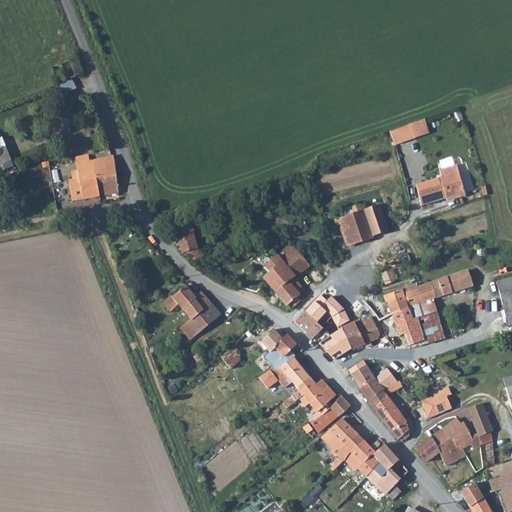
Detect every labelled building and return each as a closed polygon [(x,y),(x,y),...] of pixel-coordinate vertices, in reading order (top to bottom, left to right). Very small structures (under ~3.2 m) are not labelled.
[(74,57),(52,65),(58,81),(80,73),(74,57)] [(61,83),(64,91),(76,87),(73,78),(61,83)] [(412,136),(409,124),(389,130),(393,141),(412,136)] [(3,136),(0,136),(0,171),(15,165),(3,136)] [(95,179),(114,175),(111,156),(91,160),(93,171),(95,179)] [(72,200),(98,195),(95,179),(93,171),(91,160),(87,160),(75,162),(76,170),(78,178),(71,179),(68,179),(72,200)] [(458,171),(416,184),(423,205),(460,193),(461,195),(466,194),(458,171)] [(95,179),(98,195),(118,192),(114,175),(95,179)] [(365,212),(373,234),(387,229),(379,206),(365,212)] [(364,210),(339,218),(349,246),(374,237),(373,234),(365,212),(364,210)] [(189,220),(172,225),(180,248),(182,247),(184,253),(190,252),(199,249),(189,220)] [(301,255),(293,245),(279,256),(284,262),(287,266),(301,255)] [(190,252),(193,262),(194,263),(202,260),(199,249),(190,252)] [(256,252),(252,249),(247,253),(251,258),(255,255),(255,253),(256,252)] [(311,267),(301,255),(287,266),(297,278),(311,267)] [(279,256),(264,268),(269,273),(284,262),(279,256)] [(284,262),(269,273),(263,277),(266,280),(274,289),(288,306),(293,302),(297,306),(303,301),(301,298),(303,297),(303,291),(301,289),(303,288),(295,279),(297,278),(287,266),(284,262)] [(398,279),(392,268),(387,270),(393,281),(398,279)] [(465,268),(431,281),(436,297),(453,291),(473,283),(469,272),(468,268),(465,268)] [(511,276),(510,277),(496,280),(507,323),(511,321),(511,276)] [(260,290),(266,296),(274,289),(266,280),(260,290)] [(436,297),(431,281),(418,286),(423,301),(433,298),(436,297)] [(186,285),(174,295),(172,294),(163,301),(170,311),(174,309),(178,314),(180,313),(183,316),(187,314),(190,319),(180,327),(190,339),(220,314),(201,291),(195,296),(186,285)] [(423,301),(418,286),(404,291),(407,301),(409,307),(423,301)] [(407,301),(404,291),(403,289),(384,295),(385,300),(383,301),(384,304),(389,302),(391,306),(394,305),(407,301)] [(322,295),(316,301),(327,312),(334,306),(322,295)] [(433,298),(423,301),(409,307),(410,308),(414,319),(427,314),(428,316),(437,313),(433,298)] [(327,312),(316,301),(307,311),(318,321),(327,312)] [(409,307),(407,301),(394,305),(391,306),(393,313),(410,308),(409,307)] [(414,319),(410,308),(393,313),(397,325),(414,320),(414,319)] [(338,326),(348,320),(344,309),(333,317),(338,326)] [(295,321),(306,332),(308,330),(318,321),(307,311),(305,310),(295,321)] [(444,338),(437,313),(428,316),(427,314),(414,319),(414,320),(417,328),(420,327),(424,339),(421,341),(423,345),(444,338)] [(371,317),(362,321),(355,324),(360,332),(366,344),(372,341),(379,338),(380,331),(371,317)] [(419,346),(423,345),(421,341),(424,339),(420,327),(417,328),(414,320),(397,325),(400,335),(399,335),(400,339),(407,337),(410,344),(413,344),(414,346),(418,344),(419,346)] [(318,321),(308,330),(313,335),(317,332),(322,338),(328,332),(318,321)] [(335,360),(355,349),(366,344),(360,332),(355,324),(354,322),(342,328),(345,334),(343,336),(329,351),(328,352),(335,360)] [(313,335),(308,330),(306,332),(318,341),(322,338),(317,332),(313,335)] [(321,344),(329,351),(343,336),(339,330),(333,332),(330,334),(321,344)] [(288,360),(292,357),(294,356),(290,351),(296,346),(286,336),(282,340),(273,331),(261,343),(270,352),(275,347),(288,360)] [(231,370),(242,360),(231,347),(220,357),(231,370)] [(281,364),(288,360),(275,347),(270,352),(281,364)] [(352,375),(367,366),(365,363),(358,354),(345,364),(352,375)] [(309,377),(292,357),(288,360),(281,364),(277,367),(274,364),(270,368),(285,386),(293,380),(298,386),(309,377)] [(375,379),(367,366),(352,375),(360,389),(376,380),(375,379)] [(386,369),(375,379),(376,380),(384,391),(394,384),(396,383),(386,369)] [(303,393),(315,384),(309,377),(298,386),(303,393)] [(327,389),(328,388),(320,379),(315,384),(303,393),(299,396),(305,406),(310,402),(327,389)] [(376,380),(360,389),(368,400),(384,391),(376,380)] [(388,396),(398,389),(394,384),(384,391),(387,397),(388,396)] [(318,410),(327,402),(334,395),(328,388),(327,389),(310,402),(318,410)] [(372,407),(387,397),(384,391),(368,400),(372,407)] [(452,408),(447,395),(446,392),(434,396),(440,412),(452,408)] [(338,416),(351,406),(341,395),(330,405),(329,406),(337,415),(338,416)] [(282,404),(285,408),(294,400),(291,396),(282,404)] [(392,403),(387,397),(372,407),(376,414),(392,403)] [(316,417),(329,406),(330,405),(327,402),(318,410),(314,414),(316,417)] [(399,413),(392,403),(376,414),(380,419),(385,426),(398,413),(399,413)] [(484,403),(469,409),(478,435),(492,430),(484,403)] [(318,431),(337,415),(329,406),(316,417),(311,421),(318,431)] [(406,423),(399,413),(398,413),(385,426),(392,435),(398,441),(403,441),(409,436),(406,423)] [(335,455),(357,435),(341,419),(321,437),(333,450),(330,452),(335,455)] [(445,427),(446,430),(448,435),(449,434),(451,438),(456,446),(460,445),(466,456),(469,453),(465,445),(475,441),(466,422),(462,424),(460,419),(445,427)] [(303,428),(307,433),(313,428),(309,423),(307,424),(303,428)] [(446,430),(431,438),(436,447),(449,439),(448,435),(446,430)] [(360,444),(363,441),(357,435),(335,455),(344,461),(360,444)] [(436,447),(431,438),(430,438),(416,449),(426,462),(440,454),(436,447)] [(449,439),(436,447),(440,454),(446,466),(466,456),(460,445),(456,446),(451,438),(449,439)] [(365,477),(377,463),(370,455),(374,451),(363,441),(360,444),(344,461),(356,471),(358,469),(365,477)] [(379,462),(390,451),(384,444),(373,455),(379,462)] [(493,456),(489,446),(483,447),(486,458),(493,456)] [(386,471),(399,460),(390,451),(379,462),(377,463),(365,477),(372,483),(385,470),(386,471)] [(511,508),(511,459),(489,466),(493,478),(498,477),(507,510),(511,508)] [(394,485),(408,470),(399,460),(386,471),(394,485)] [(331,476),(339,484),(351,473),(348,470),(342,475),(337,470),(331,476)] [(470,507),(484,498),(474,482),(464,490),(467,495),(463,497),(470,507)] [(393,498),(400,491),(393,487),(387,494),(393,498)] [(318,501),(314,496),(310,500),(314,505),(318,501)] [(488,511),(491,510),(484,498),(470,507),(472,511),(488,511)]
